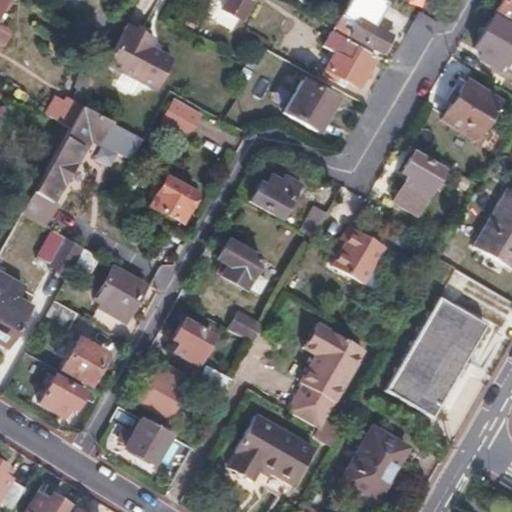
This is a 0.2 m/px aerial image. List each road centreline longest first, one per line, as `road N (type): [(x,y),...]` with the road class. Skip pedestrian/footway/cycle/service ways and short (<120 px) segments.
road 1 (residential): [(312,159),(346,177),(412,64),(446,38),(468,0)]
road 2 (residential): [(0,422),(146,511)]
